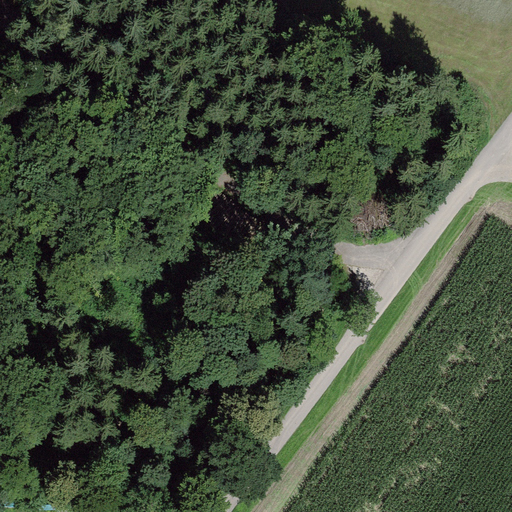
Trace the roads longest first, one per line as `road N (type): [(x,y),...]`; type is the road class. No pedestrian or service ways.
road 1 (track): [(0,26),(393,278)]
road 2 (residential): [(219,511),(475,176),(504,158)]
